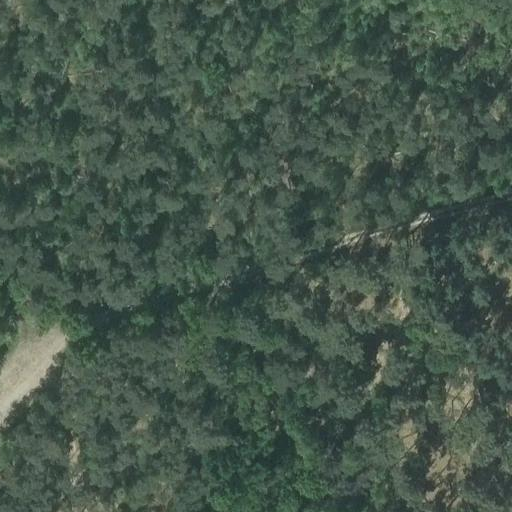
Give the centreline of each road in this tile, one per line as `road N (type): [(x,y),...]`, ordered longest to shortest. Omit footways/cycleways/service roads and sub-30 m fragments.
road 1 (track): [(0,361),(150,300),(511,194)]
road 2 (track): [(0,245),(36,346),(0,402)]
